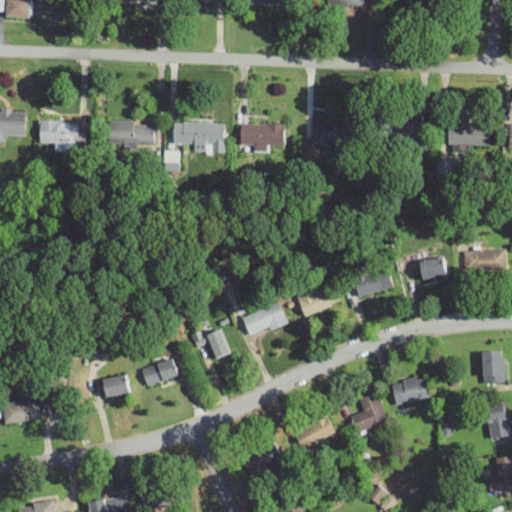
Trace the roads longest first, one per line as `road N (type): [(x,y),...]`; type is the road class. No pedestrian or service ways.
road 1 (residential): [(0,470),(128,451),(196,429),(398,336),(511,323)]
road 2 (residential): [(0,51),(511,68)]
